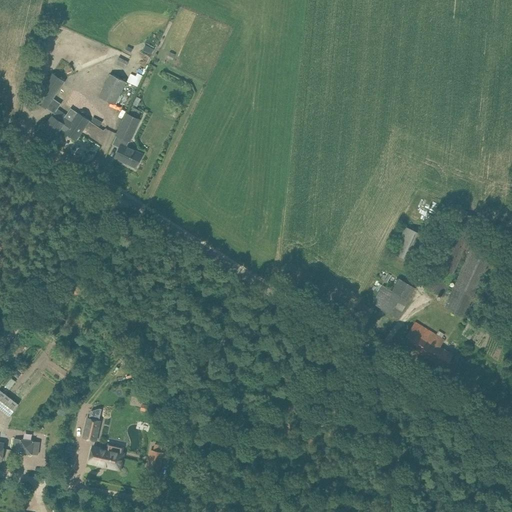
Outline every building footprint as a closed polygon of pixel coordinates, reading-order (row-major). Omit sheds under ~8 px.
[(119,57),(116,63),(125,68),(128,61),(119,57)] [(139,84),(142,74),(132,72),(129,82),(139,84)] [(110,73),(99,96),(115,104),(126,81),(110,73)] [(35,100),(46,108),(64,81),(53,74),(35,100)] [(71,108),(66,114),(58,109),(43,129),(55,137),(63,126),(66,129),(65,131),(66,132),(65,132),(76,140),(89,120),(71,108)] [(124,139),(121,144),(115,158),(136,168),(142,154),(127,147),(129,142),(131,143),(141,120),(127,113),(117,135),(124,139)] [(418,211),(412,223),(428,231),(434,219),(418,211)] [(427,289),(444,297),(478,220),(461,212),(427,289)] [(393,253),(416,263),(428,236),(405,226),(393,253)] [(494,256),(472,246),(444,308),(466,319),(494,256)] [(383,285),(373,303),(398,318),(415,288),(399,278),(392,291),(383,285)] [(436,334),(415,321),(402,342),(445,368),(453,355),(440,347),(445,340),(442,338),(444,335),(438,331),(436,334)] [(11,377),(5,385),(10,389),(16,381),(11,377)] [(0,408),(9,416),(19,404),(0,389),(0,408)] [(88,418),(84,438),(95,440),(100,421),(99,421),(89,418),(88,418)] [(121,426),(128,433),(135,425),(128,418),(121,426)] [(14,438),(13,451),(38,455),(40,442),(14,438)] [(151,450),(147,471),(158,473),(163,452),(161,452),(162,446),(155,444),(153,450),(151,450)] [(93,447),(89,462),(99,464),(99,463),(106,465),(106,466),(120,469),(123,454),(93,447)]
